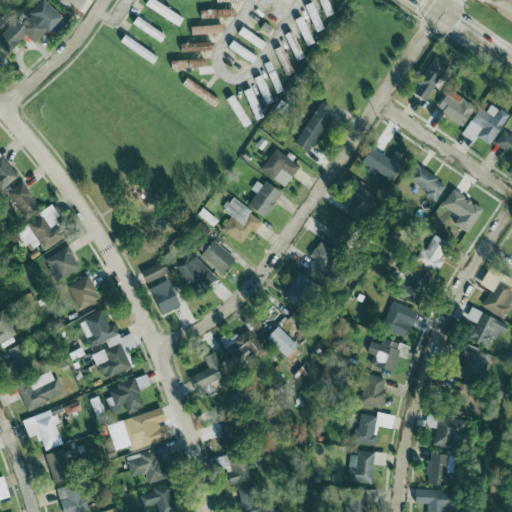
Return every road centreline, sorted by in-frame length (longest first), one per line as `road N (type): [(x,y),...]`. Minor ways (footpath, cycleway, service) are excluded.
road 1 (residential): [(0,102),(93,217),(162,336),(212,511)]
road 2 (residential): [(444,14),(258,277),(223,309),(162,336)]
road 3 (residential): [(511,211),(443,322),(412,394),(399,511)]
road 4 (residential): [(378,103),(511,195)]
road 5 (residential): [(0,102),(104,0)]
road 6 (residential): [(0,397),(39,511)]
